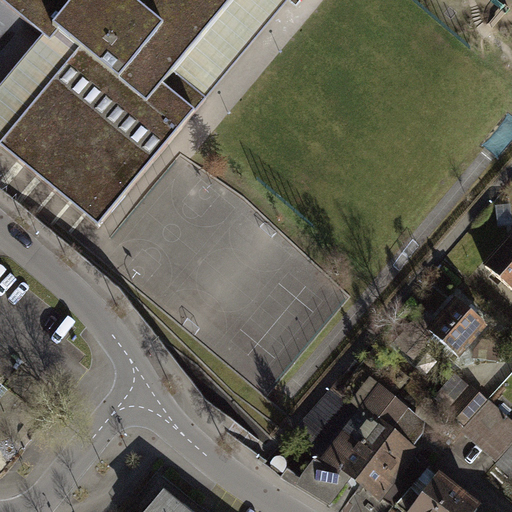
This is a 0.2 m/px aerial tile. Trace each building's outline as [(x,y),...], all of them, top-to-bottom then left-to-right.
[(7,151),(97,227),(181,128),(205,100),(176,74),(238,0),(2,0),(49,40),(59,29),(83,50),(1,146),(7,151)] [(511,242),(510,240),(486,267),(511,289),(511,242)] [(430,332),(434,335),(459,357),(486,327),(457,301),(430,332)] [(425,346),(434,335),(430,332),(418,321),(396,345),(414,361),(426,347),(425,346)] [(510,344),(482,341),(476,348),(474,359),(499,361),(510,344)] [(332,389),(298,429),(327,454),(320,463),(331,472),(339,463),(355,476),(381,496),(415,454),(406,448),(423,427),(389,399),(407,377),(378,354),(342,396),(332,389)] [(450,412),(470,388),(457,376),(436,399),(450,412)] [(488,402),(471,387),(470,388),(450,412),(467,426),(488,402)] [(511,444),(511,423),(488,402),(467,426),(465,428),(498,459),(511,444)] [(511,448),(502,459),(511,468),(511,448)] [(355,476),(339,463),(331,472),(320,463),(316,461),(297,485),(331,505),(355,476)] [(397,506),(404,511),(412,511),(440,480),(427,469),(397,506)] [(440,480),(412,511),(476,511),(478,510),(440,480)] [(183,511),(164,496),(150,511),(183,511)]
